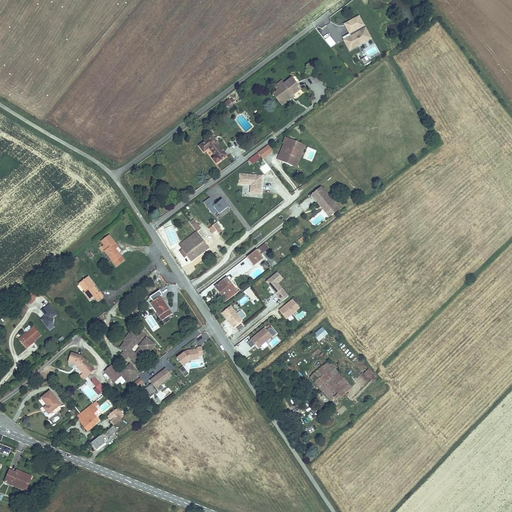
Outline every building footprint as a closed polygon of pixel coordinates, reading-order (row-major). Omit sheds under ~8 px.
[(372,40),(359,16),(343,25),(350,37),(343,41),(350,53),(372,40)] [(277,91),(273,94),(279,102),(291,93),(293,95),(300,90),(292,78),(284,84),(285,85),(277,91)] [(274,86),(277,91),(285,85),(284,84),(281,81),(274,86)] [(291,93),(279,102),(282,105),(294,96),(293,95),(291,93)] [(230,100),(224,104),(229,111),(235,106),(233,104),(230,100)] [(212,136),(200,145),(203,151),(208,147),(215,157),(213,158),(216,163),(226,156),(212,136)] [(287,158),(285,163),(293,166),(296,158),(298,159),(301,153),(299,152),(302,144),(298,142),(299,141),(297,140),(296,141),(293,140),(293,141),(290,140),(290,139),(287,138),(285,144),(280,156),(285,158),(285,157),(287,158)] [(263,159),(273,151),(267,144),(248,160),(252,165),(261,157),(263,159)] [(306,145),(302,144),(299,152),(301,153),(298,159),(296,158),(293,166),(297,167),(306,145)] [(264,177),(241,173),(240,183),(252,185),(251,193),(261,194),(264,177)] [(340,210),(322,188),(312,196),(330,219),(340,210)] [(215,206),(210,199),(204,203),(213,215),(217,212),(219,214),(227,207),(222,201),(215,206)] [(179,245),(182,249),(200,236),(197,232),(179,245)] [(109,235),(101,241),(107,249),(105,251),(117,267),(124,261),(113,245),(115,243),(109,235)] [(200,236),(182,249),(187,256),(191,262),(209,249),(200,236)] [(259,249),(247,258),(251,263),(254,267),(258,264),(263,259),(260,255),(262,253),(259,249)] [(283,280),(277,273),(265,283),(281,302),(288,296),(278,284),(283,280)] [(95,285),(88,277),(82,282),(88,290),(86,292),(91,299),(95,296),(98,300),(103,296),(100,292),(99,293),(94,286),(95,285)] [(226,278),(216,287),(227,301),(237,292),(226,278)] [(79,284),(86,292),(88,290),(82,282),(79,284)] [(32,291),(24,297),(28,302),(36,296),(32,291)] [(148,305),(150,303),(153,307),(163,321),(169,317),(172,314),(165,305),(164,306),(161,302),(163,300),(160,297),(161,296),(158,291),(150,297),(146,302),(148,305)] [(300,309),(292,300),(279,311),(287,320),(300,309)] [(49,330),(56,326),(50,319),(57,314),(48,304),(40,310),(44,316),(40,319),(49,330)] [(242,321),(231,307),(222,315),(237,333),(244,327),(240,323),(242,321)] [(145,318),(152,332),(159,328),(152,314),(145,318)] [(19,339),(26,349),(30,346),(28,345),(33,341),(34,342),(41,336),(34,327),(19,339)] [(313,334),(319,341),(328,334),(322,327),(313,334)] [(273,338),(265,328),(250,340),(258,350),(273,338)] [(132,332),(124,341),(125,343),(121,348),(124,351),(124,350),(129,354),(127,358),(134,364),(150,346),(143,341),(146,338),(142,334),(139,337),(132,332)] [(186,351),(176,359),(183,367),(191,362),(200,361),(199,357),(203,357),(202,347),(197,348),(197,350),(186,351)] [(129,354),(124,350),(124,351),(120,355),(125,359),(129,354)] [(82,356),(72,353),(70,362),(76,364),(85,374),(85,373),(89,377),(95,371),(92,368),(82,356)] [(329,362),(310,378),(335,406),(339,402),(338,401),(352,388),(329,362)] [(128,365),(122,370),(127,377),(134,372),(128,365)] [(115,383),(121,377),(112,366),(105,373),(115,383)] [(172,377),(166,369),(149,382),(155,390),(172,377)] [(118,373),(124,380),(127,377),(122,370),(118,373)] [(140,377),(133,381),(136,388),(144,383),(140,377)] [(100,386),(96,390),(100,395),(105,391),(100,386)] [(162,392),(160,390),(155,395),(160,401),(171,392),(167,388),(162,392)] [(50,391),(42,398),(48,407),(45,409),(49,414),(61,405),(50,391)] [(77,417),(80,420),(87,414),(91,411),(89,408),(77,417)] [(112,420),(115,424),(121,419),(116,414),(118,413),(115,410),(110,414),(113,419),(112,420)] [(87,414),(80,420),(82,423),(81,423),(84,427),(86,429),(88,432),(96,425),(94,423),(98,420),(91,411),(87,414)] [(114,426),(104,434),(108,439),(118,431),(114,426)] [(99,437),(90,444),(93,447),(94,446),(97,450),(104,444),(99,437)] [(10,472),(5,484),(26,492),(31,480),(16,474),(10,472)] [(17,472),(16,474),(31,480),(32,478),(17,472)]
